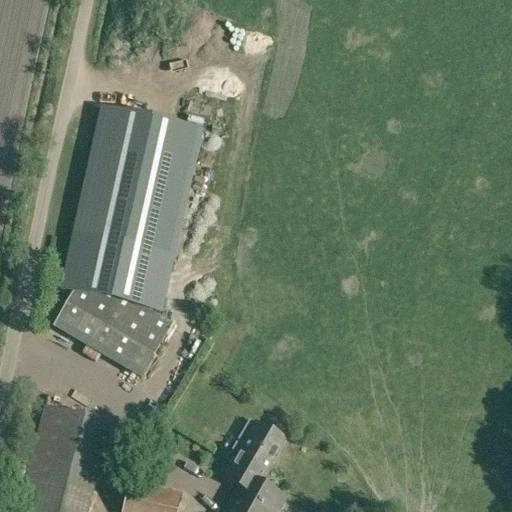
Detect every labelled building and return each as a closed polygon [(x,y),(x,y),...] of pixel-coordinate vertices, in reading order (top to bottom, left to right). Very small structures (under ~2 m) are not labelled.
[(212,121),(123,102),(93,242),(181,261),(212,121)] [(171,326),(85,276),(55,327),(141,378),(171,326)] [(45,409),(18,511),(68,511),(92,421),(45,409)] [(237,489),(223,511),(278,511),(286,501),(258,484),(265,472),(265,473),(284,442),(259,427),(236,467),(233,466),(224,481),(237,489)] [(177,511),(182,494),(130,482),(123,511),(177,511)]
